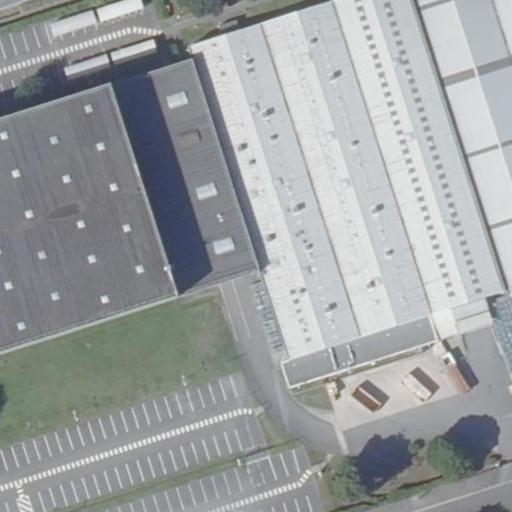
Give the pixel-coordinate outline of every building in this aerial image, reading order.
[(429,311),(456,303),(485,293),(504,287),(511,311),(511,0),(331,0),(189,46),(192,55),(224,154),(251,237),(259,264),(288,355),(281,357),(289,383),(436,336),(429,311)] [(224,154),(192,55),(143,71),(175,169),(224,154)] [(0,347),(210,279),(202,253),(251,237),(224,154),(175,169),(143,71),(0,117),(0,347)] [(210,279),(259,264),(251,237),(202,253),(210,279)] [(485,293),(456,303),(460,316),(489,308),(485,293)]
